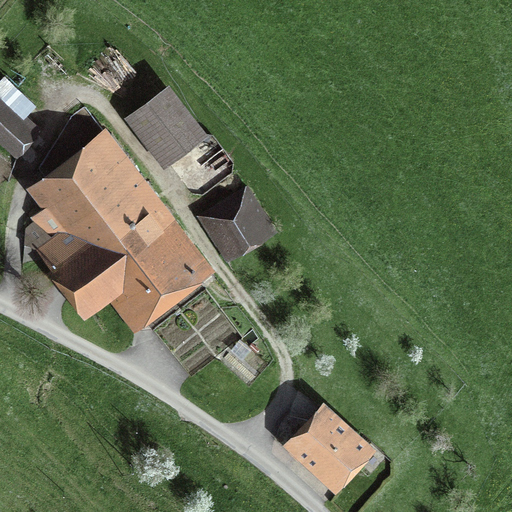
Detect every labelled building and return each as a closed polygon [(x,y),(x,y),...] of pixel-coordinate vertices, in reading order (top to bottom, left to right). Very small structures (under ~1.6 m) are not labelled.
[(212,133),(202,132),(168,88),(139,109),(172,155),(170,165),(192,193),(203,195),(232,172),(234,161),(212,133)] [(37,132),(0,98),(0,138),(17,154),(37,132)] [(83,309),(117,283),(139,312),(204,262),(106,134),(41,185),(56,204),(36,219),(52,239),(39,249),(55,270),(54,271),(83,309)] [(247,185),(200,215),(227,260),(275,231),(247,185)] [(334,482),(367,447),(325,408),(292,443),(334,482)]
